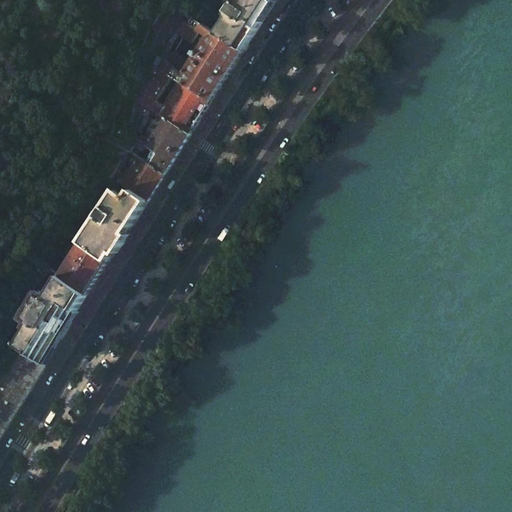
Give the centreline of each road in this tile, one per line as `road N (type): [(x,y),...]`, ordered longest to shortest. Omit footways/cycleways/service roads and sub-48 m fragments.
road 1 (primary): [(46,511),(253,181),(383,0)]
road 2 (residential): [(6,511),(205,186),(190,177)]
road 3 (primary): [(190,177),(0,481)]
road 4 (residential): [(218,132),(233,141),(330,0)]
road 5 (primary): [(306,0),(218,132)]
